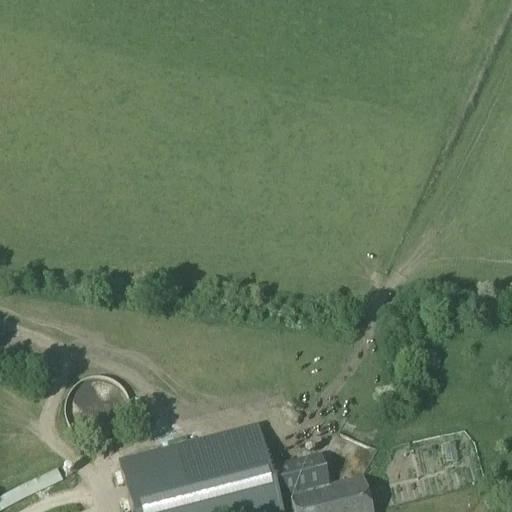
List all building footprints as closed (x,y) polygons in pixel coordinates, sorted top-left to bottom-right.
[(77,377),(63,417),(108,434),(121,399),(96,390),(99,385),(77,377)] [(280,511),(278,502),(270,470),(260,427),(116,464),(127,511),(280,511)] [(360,464),(367,441),(331,431),(325,455),(360,464)] [(455,457),(474,455),(472,438),(453,439),(455,457)] [(323,456),(270,470),(278,502),(287,500),(287,499),(331,488),(323,456)] [(52,467),(0,493),(0,508),(59,479),(52,467)] [(287,499),(287,500),(290,511),(368,511),(361,480),(331,488),(287,499)] [(280,511),(290,511),(287,500),(278,502),(280,511)]
